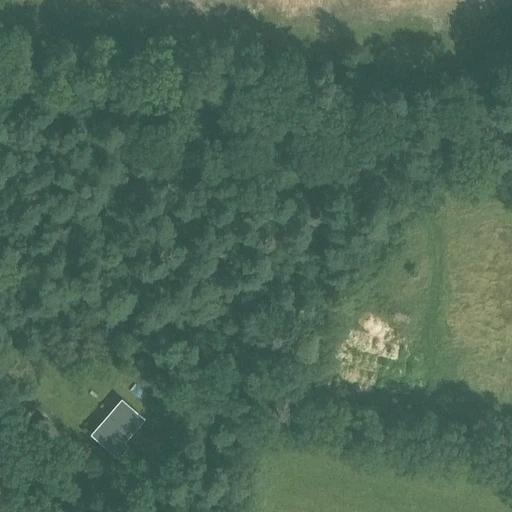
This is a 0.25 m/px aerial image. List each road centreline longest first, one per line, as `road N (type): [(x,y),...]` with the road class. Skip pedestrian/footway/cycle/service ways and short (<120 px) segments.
road 1 (unclassified): [(511,133),(0,82)]
road 2 (track): [(115,511),(207,424),(287,324),(322,275),(402,123)]
